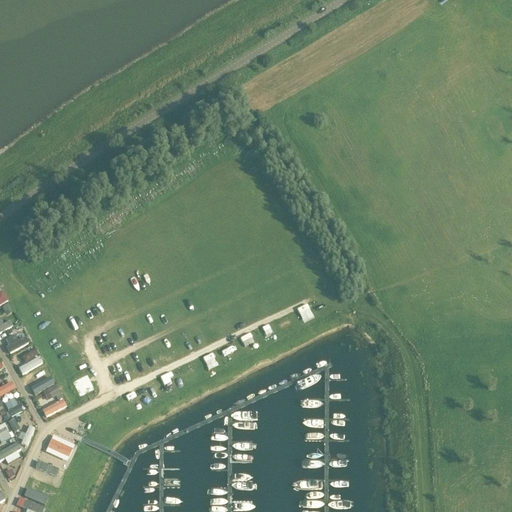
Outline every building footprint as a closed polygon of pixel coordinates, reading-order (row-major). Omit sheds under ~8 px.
[(8,318),(0,321),(0,331),(11,327),(8,318)] [(12,334),(15,340),(23,335),(20,330),(12,334)] [(12,335),(4,339),(6,345),(4,346),(6,352),(27,344),(24,336),(14,340),(12,335)] [(25,347),(31,358),(37,354),(30,344),(25,347)] [(18,356),(25,363),(31,357),(25,350),(18,356)] [(42,365),(36,368),(41,375),(46,372),(42,365)] [(37,378),(27,386),(30,390),(40,383),(37,378)] [(51,379),(27,391),(30,397),(38,393),(45,407),(61,399),(51,379)] [(0,396),(14,388),(10,381),(0,386),(0,396)] [(13,397),(3,403),(10,416),(20,410),(13,397)] [(39,409),(42,416),(64,407),(61,400),(39,409)] [(7,422),(13,432),(19,428),(13,418),(7,422)] [(0,442),(10,437),(2,423),(0,424),(0,442)] [(20,433),(18,443),(27,446),(31,427),(26,426),(24,434),(20,433)] [(69,450),(49,441),(45,449),(66,459),(69,450)] [(0,459),(3,458),(6,464),(18,457),(15,452),(20,449),(16,442),(0,450),(0,459)] [(37,460),(34,467),(54,476),(57,469),(37,460)] [(7,479),(13,476),(10,468),(4,471),(7,479)] [(37,492),(47,496),(50,487),(41,484),(37,492)] [(24,511),(40,511),(42,508),(18,497),(15,506),(25,510),(24,511)]
